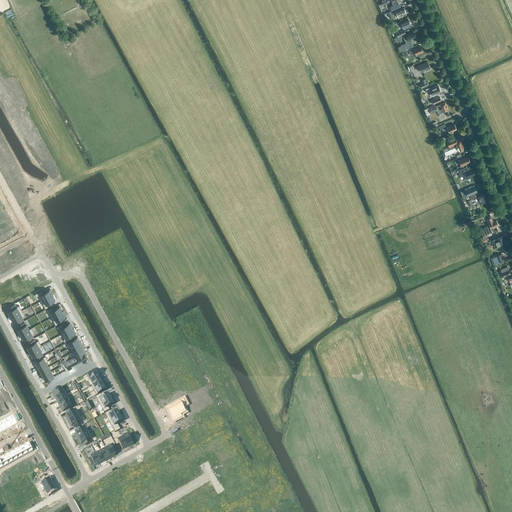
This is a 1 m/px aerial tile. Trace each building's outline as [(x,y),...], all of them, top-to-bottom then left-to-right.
[(400,7),(398,3),(401,1),(400,0),(389,0),(383,3),(383,5),(391,1),(392,5),(391,5),(392,7),(390,7),(392,10),(400,7)] [(401,15),(406,13),(404,8),(396,11),(392,13),(394,16),(397,15),(398,17),(399,18),(402,17),(401,15)] [(410,24),(411,23),(410,22),(409,21),(408,19),(401,22),(400,21),(394,24),(396,29),(402,26),(403,28),(404,27),(405,29),(411,27),(410,25),(410,24)] [(406,35),(403,36),(405,40),(406,43),(409,42),(408,40),(416,37),(416,36),(415,34),(414,34),(413,32),(406,35)] [(408,43),(401,46),(403,51),(410,47),(413,46),(411,42),(408,43)] [(409,52),(411,55),(412,55),(413,58),(417,56),(416,55),(423,52),(421,46),(413,49),(414,50),(409,52)] [(421,72),(430,68),(427,62),(415,67),(416,70),(420,69),(421,72)] [(421,88),(428,85),(427,82),(426,82),(425,79),(422,80),(423,83),(420,84),(421,88)] [(441,92),(438,85),(429,89),(428,88),(425,89),(427,93),(430,91),(432,96),(441,92)] [(445,102),(436,106),(435,105),(424,110),(427,115),(437,111),(438,114),(439,114),(440,117),(444,115),(443,112),(448,110),(445,102)] [(453,130),(456,129),(456,128),(456,127),(455,126),(455,125),(454,124),(451,126),(451,125),(446,127),(445,124),(439,126),(440,130),(442,129),(443,132),(448,130),(449,133),(453,131),(453,130)] [(448,150),(463,144),(461,139),(458,140),(458,139),(453,141),(452,141),(451,138),(446,140),(447,143),(449,142),(451,146),(447,147),(448,150)] [(446,156),(458,150),(459,153),(463,151),(466,149),(463,144),(448,150),(448,151),(442,153),(443,155),(445,154),(446,156)] [(461,166),(456,168),(458,172),(467,168),(466,164),(468,163),(467,163),(471,161),(468,156),(462,159),(462,158),(458,159),(461,166)] [(473,168),(467,170),(466,169),(458,172),(460,177),(464,175),(466,179),(471,177),(471,176),(475,174),(475,173),(475,171),(474,171),(473,168)] [(468,196),(477,192),(474,185),(465,189),(468,196)] [(479,204),(487,200),(485,194),(476,198),(479,204)] [(489,225),(483,228),(486,235),(491,233),(490,229),(498,225),(496,220),(493,221),(491,217),(487,219),(489,223),(489,225)] [(15,225),(9,228),(15,237),(20,234),(19,233),(20,233),(17,228),(15,225)] [(9,228),(4,230),(8,238),(9,240),(15,237),(9,228),(8,226),(9,228)] [(494,247),(497,246),(501,248),(502,251),(508,249),(503,236),(497,239),(495,240),(491,241),(494,247)] [(493,258),(496,263),(498,262),(504,260),(501,254),(496,256),(493,258)] [(128,264),(118,269),(120,274),(131,269),(128,264)] [(37,266),(32,269),(37,278),(42,275),(41,272),(38,267),(37,266)] [(32,269),(27,272),(32,281),(37,278),(32,269)] [(507,275),(510,282),(511,282),(511,284),(511,274),(511,275),(511,274),(509,269),(502,272),(504,277),(507,275)] [(113,272),(97,280),(100,285),(99,286),(103,292),(114,286),(111,281),(117,278),(113,272)] [(24,275),(19,277),(24,286),(25,288),(24,286),(29,283),(24,275)] [(19,277),(14,280),(19,289),(24,286),(19,277)] [(14,280),(10,283),(14,291),(15,293),(16,293),(15,291),(19,289),(20,291),(20,290),(19,289),(14,280)] [(10,283),(5,285),(10,294),(14,291),(10,283)] [(133,283),(124,289),(125,292),(128,290),(129,291),(132,289),(132,288),(134,287),(136,286),(133,283)] [(0,287),(5,296),(10,294),(5,285),(0,288),(0,287)] [(42,290),(35,294),(36,297),(38,296),(41,301),(53,294),(50,289),(44,293),(42,290)] [(113,299),(109,301),(112,308),(121,303),(119,300),(123,298),(118,290),(110,295),(113,299)] [(53,294),(41,301),(45,309),(51,306),(49,303),(55,300),(52,295),(53,294)] [(11,310),(8,312),(11,317),(22,311),(19,305),(16,307),(15,304),(9,307),(11,310)] [(52,307),(47,310),(51,317),(63,311),(62,311),(60,306),(54,309),(52,307)] [(120,315),(114,318),(119,326),(125,322),(124,321),(130,317),(126,311),(129,310),(128,307),(119,312),(120,315)] [(22,311),(11,317),(14,322),(16,320),(18,323),(23,320),(22,317),(25,316),(22,311)] [(63,311),(51,317),(56,325),(61,322),(59,320),(66,316),(63,311)] [(20,328),(18,329),(20,334),(32,328),(31,328),(29,329),(27,324),(26,325),(24,322),(19,325),(20,328)] [(62,324),(56,327),(58,330),(59,329),(62,334),(73,328),(70,323),(63,326),(62,324)] [(32,328),(20,334),(23,339),(26,338),(27,341),(33,338),(31,335),(34,333),(32,328)] [(73,328),(62,334),(64,339),(63,339),(65,342),(70,339),(69,337),(75,333),(73,328)] [(77,337),(66,343),(69,348),(79,342),(77,337)] [(30,345),(27,347),(30,352),(41,346),(38,341),(35,342),(34,339),(28,342),(30,345)] [(141,339),(131,344),(137,355),(144,351),(140,344),(143,343),(141,339)] [(79,342),(69,348),(71,347),(73,351),(71,352),(71,353),(82,347),(79,342)] [(41,346),(30,352),(33,357),(36,355),(37,358),(43,355),(41,352),(42,352),(39,347),(41,346)] [(82,347),(71,353),(74,357),(84,352),(82,347)] [(84,352),(74,357),(74,358),(76,356),(79,361),(84,358),(85,360),(88,358),(84,352)] [(45,356),(35,362),(38,366),(48,361),(45,356)] [(152,358),(141,364),(145,371),(150,368),(152,370),(157,367),(152,358)] [(48,361),(38,366),(41,371),(49,367),(46,362),(48,361)] [(49,367),(41,371),(43,376),(51,371),(49,367)] [(92,373),(87,376),(90,381),(87,382),(88,382),(98,376),(95,370),(91,372),(92,373)] [(158,383),(161,387),(168,383),(166,378),(168,377),(164,370),(153,376),(154,377),(149,379),(153,386),(158,383)] [(51,371),(43,376),(46,381),(54,376),(51,371)] [(98,376),(88,382),(90,387),(101,381),(98,376)] [(101,381),(90,387),(91,386),(94,391),(103,386),(101,381)] [(103,386),(94,391),(97,396),(106,391),(103,386)] [(61,389),(53,393),(55,398),(65,392),(63,393),(61,389)] [(170,389),(159,395),(163,402),(165,401),(166,404),(171,402),(170,399),(174,396),(170,389)] [(65,392),(55,398),(58,403),(68,397),(65,392)] [(101,395),(96,398),(100,406),(112,399),(109,394),(102,398),(101,395)] [(68,397),(58,403),(61,407),(69,403),(66,399),(68,397)] [(112,399),(100,406),(104,413),(109,411),(108,408),(114,405),(111,400),(112,399)] [(184,400),(167,409),(174,421),(186,414),(182,407),(186,405),(184,400)] [(69,403),(61,407),(63,412),(71,408),(69,403)] [(69,415),(66,417),(69,422),(80,416),(77,411),(74,412),(73,410),(67,413),(69,415)] [(110,412),(105,415),(109,423),(121,416),(120,416),(117,411),(112,415),(110,412)] [(13,415),(8,417),(12,426),(18,423),(13,415)] [(80,416),(69,422),(71,427),(74,426),(76,428),(81,425),(80,423),(82,422),(79,417),(80,416)] [(121,416),(109,423),(113,430),(119,428),(117,425),(124,421),(121,416)] [(8,417),(3,420),(8,429),(12,426),(8,417)] [(78,433),(75,434),(78,440),(89,434),(87,428),(84,430),(82,427),(77,430),(78,433)] [(89,434),(78,440),(81,445),(84,443),(85,446),(91,443),(89,440),(92,439),(89,434)] [(129,435),(123,438),(128,448),(133,445),(130,439),(131,438),(129,435)] [(221,436),(209,443),(213,450),(224,443),(221,436)] [(117,439),(114,440),(117,446),(119,444),(122,450),(127,447),(128,448),(123,438),(118,441),(117,439)] [(28,443),(23,446),(28,454),(33,451),(28,443)] [(110,445),(104,448),(110,458),(115,455),(114,453),(117,451),(114,446),(111,447),(110,445)] [(23,446),(18,448),(23,457),(28,454),(23,446)] [(18,448),(13,451),(18,460),(23,457),(18,448)] [(100,451),(100,452),(105,461),(110,458),(104,448),(105,450),(101,452),(100,451)] [(13,451),(8,454),(13,462),(18,460),(13,451)] [(100,452),(95,454),(100,463),(105,461),(100,452)] [(230,452),(218,459),(222,465),(234,458),(230,452)] [(8,454),(4,456),(8,465),(13,462),(8,454)] [(88,460),(91,466),(94,464),(95,466),(100,463),(95,454),(95,455),(90,458),(90,459),(88,460)] [(190,455),(184,458),(190,468),(196,464),(190,455)] [(4,456),(0,458),(0,462),(3,468),(8,465),(4,456)] [(177,462),(172,465),(177,475),(183,472),(177,462)] [(239,467),(227,474),(231,480),(242,473),(239,467)] [(165,470),(159,473),(164,483),(170,479),(165,470)] [(153,476),(143,482),(147,488),(157,482),(153,476)] [(49,480),(39,486),(42,492),(45,491),(47,494),(55,490),(49,480)] [(249,484),(237,490),(241,497),(252,490),(249,484)] [(30,490),(25,493),(31,504),(38,500),(34,494),(37,492),(33,485),(29,487),(30,490)] [(139,485),(133,488),(139,498),(145,494),(139,485)] [(128,491),(118,497),(121,503),(131,497),(128,491)] [(6,502),(11,511),(15,511),(20,509),(17,503),(21,501),(17,494),(13,496),(14,498),(6,502)] [(214,499),(209,503),(214,511),(221,508),(217,501),(215,502),(214,499)] [(109,502),(104,506),(107,511),(114,511),(115,511),(109,502)] [(214,511),(209,503),(202,507),(204,511),(214,511)]
